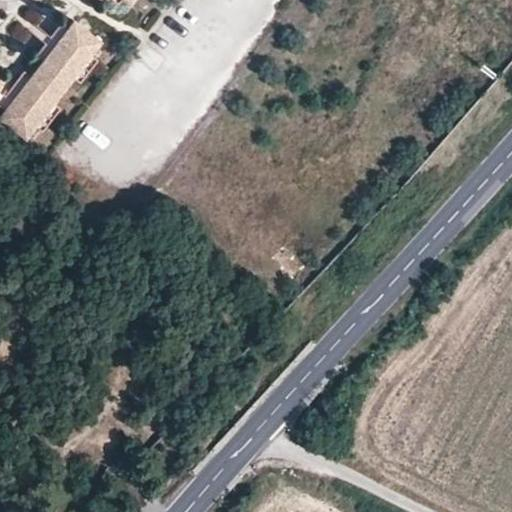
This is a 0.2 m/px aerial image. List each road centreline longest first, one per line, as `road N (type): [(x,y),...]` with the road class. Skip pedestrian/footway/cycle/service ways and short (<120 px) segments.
road 1 (secondary): [(249,436),(511,148)]
road 2 (unclassified): [(409,511),(249,436)]
